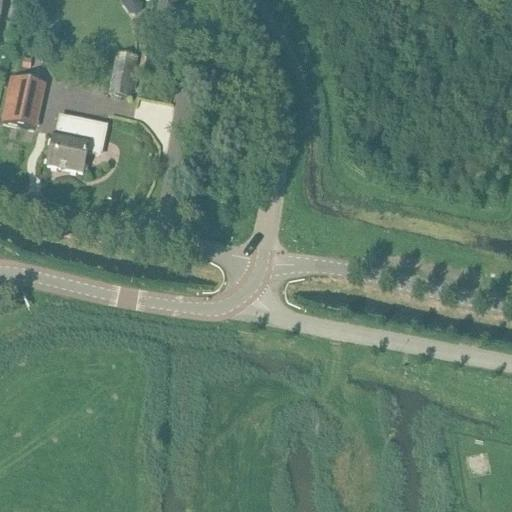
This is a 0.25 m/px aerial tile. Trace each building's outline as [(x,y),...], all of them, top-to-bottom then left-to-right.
[(122,0),(121,5),(129,16),(136,17),(142,13),(143,5),(138,0),(122,0)] [(173,20),(176,0),(160,0),(158,18),(173,20)] [(108,96),(110,96),(130,100),(137,60),(116,56),(108,96)] [(24,60),(22,69),(30,71),(32,61),(24,60)] [(12,81),(2,125),(34,132),(44,88),(12,81)] [(54,136),(47,169),(82,177),(87,154),(99,157),(105,130),(74,124),(73,127),(60,124),(57,137),(54,136)]
